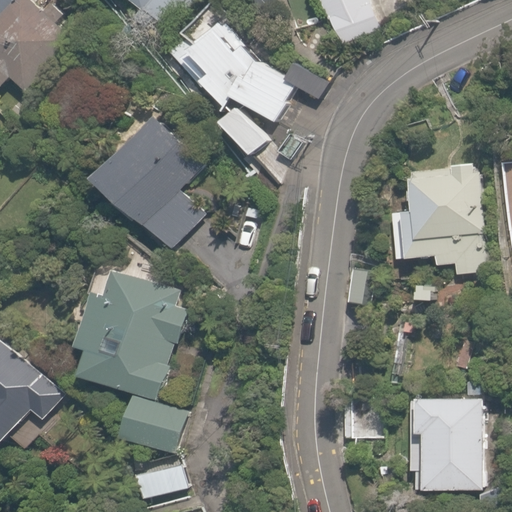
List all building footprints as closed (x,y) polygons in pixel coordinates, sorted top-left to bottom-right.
[(73,35),(30,0),(0,0),(0,78),(6,84),(14,74),(30,87),(73,35)] [(135,0),(164,23),(183,0),(135,0)] [(372,0),(327,0),(344,43),(383,29),(372,0)] [(302,60),(290,74),(215,13),(187,47),(213,69),(202,82),(225,101),(235,88),(276,122),(304,88),(319,99),(331,84),(302,60)] [(270,136),(241,106),(224,123),(253,153),(270,136)] [(209,165),(158,113),(95,174),(172,252),(210,215),(184,189),(209,165)] [(491,267),(482,168),(412,175),(415,208),(396,210),(400,259),(439,255),(439,262),(458,260),(459,270),(491,267)] [(82,373),(136,390),(123,434),(174,450),(188,406),(162,398),(190,308),(178,304),(182,289),(118,269),(113,287),(100,283),(81,342),(91,345),(82,373)] [(70,391),(0,325),(0,443),(35,406),(46,416),(70,391)] [(388,400),(344,396),(341,435),(385,439),(388,400)] [(485,398),(412,396),(409,487),(482,490),(485,398)] [(192,485),(183,459),(134,476),(143,502),(192,485)]
